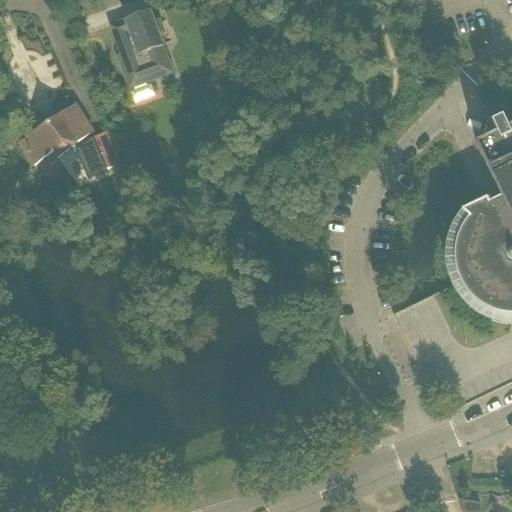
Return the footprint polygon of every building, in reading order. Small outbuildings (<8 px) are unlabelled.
[(160,21),(154,24),(151,16),(152,16),(151,14),(126,24),(136,51),(123,56),(115,34),(114,34),(122,56),(118,58),(130,90),(172,74),(158,37),(164,34),(160,21)] [(54,154),(58,160),(77,146),(91,136),(92,135),(75,107),(20,144),(35,167),(54,154)] [(457,272),(462,286),(464,290),(467,293),(469,297),(472,300),(475,303),(478,305),(481,308),(485,310),(488,312),(492,313),(496,315),(500,316),(504,317),(508,318),(511,317),(511,131),(510,132),(500,112),(488,118),(498,138),(477,148),(502,201),(490,206),(488,202),(463,214),(469,222),(458,242),(456,253),(457,272)] [(77,146),(89,178),(121,165),(113,146),(117,145),(112,133),(109,135),(108,134),(96,139),(93,140),(91,136),(77,146)] [(462,511),(479,511),(481,506),(462,502),(460,501),(462,511)]
